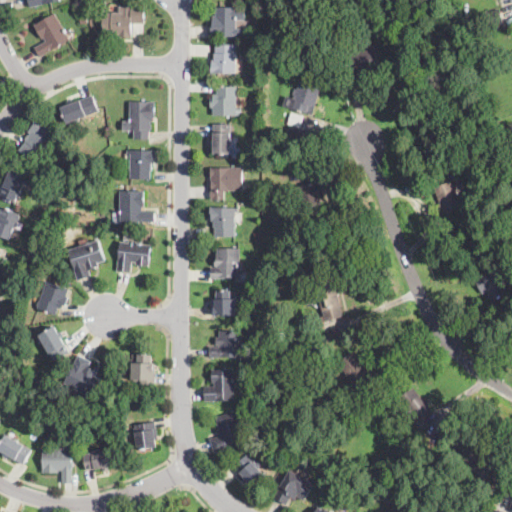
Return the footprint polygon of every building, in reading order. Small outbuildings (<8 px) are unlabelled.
[(62,0),(30,8),(28,0),(62,0)] [(132,23),(132,37),(122,37),(119,37),(119,34),(111,34),(111,32),(103,32),(103,12),(114,12),(114,11),(119,11),(119,6),(126,6),(126,5),(145,5),(145,23),(132,23)] [(245,19),(236,19),(236,28),(245,28),(244,36),(210,35),(211,22),(213,22),(213,16),(216,16),(216,14),(215,13),(215,9),(216,8),(216,7),(245,7),(245,19)] [(459,20),(453,22),(449,11),(456,9),(459,20)] [(489,26),(486,12),(500,9),(503,23),(489,26)] [(71,39),(41,57),(36,48),(47,41),(45,38),(44,39),(36,26),(56,13),(71,39)] [(81,23),(79,16),(86,14),(88,22),(81,23)] [(330,45),(327,29),(344,26),(347,42),(330,45)] [(237,44),(238,45),(238,48),(236,48),(236,54),(237,54),(237,58),(236,58),(236,73),(211,73),(211,64),(212,64),(212,60),(214,60),(214,53),(216,53),(216,44),(237,44)] [(360,71),(360,70),(348,71),(346,53),(377,49),(380,68),(360,71)] [(315,106),(310,104),(308,113),(284,106),(287,96),(294,98),(295,95),(294,95),(296,88),(298,89),(300,81),(321,87),(315,106)] [(492,91),(477,97),(474,90),(489,84),(492,91)] [(237,86),(237,108),(239,109),(239,115),(214,115),(214,107),(211,107),(211,97),(214,97),(214,94),(218,94),(218,86),(237,86)] [(66,123),(61,107),(94,95),(100,110),(66,123)] [(155,117),(154,117),(154,121),(151,121),(151,123),(152,123),(151,129),(151,130),(150,130),(150,138),(134,138),(134,130),(130,130),(131,101),(155,101),(155,117)] [(301,126),(288,123),(292,111),(304,115),(301,126)] [(56,138),(54,138),(42,154),(43,155),(37,163),(20,150),(27,142),(26,141),(26,140),(26,138),(29,135),(30,135),(31,134),(29,132),(35,124),(34,124),(41,115),(60,130),(58,133),(58,135),(56,138)] [(214,154),(214,123),(231,123),(231,154),(214,154)] [(156,150),(156,160),(155,160),(155,163),(152,163),(152,170),(151,170),(151,179),(131,178),(131,170),(130,170),(131,153),(128,153),(128,149),(156,150)] [(21,194),(17,203),(0,195),(4,187),(1,186),(9,166),(30,175),(21,194)] [(211,199),(211,167),(242,167),(243,190),(230,190),(230,191),(225,191),(225,199),(211,199)] [(64,184),(61,192),(52,189),(55,181),(64,184)] [(443,214),(439,204),(441,203),(435,187),(452,181),(462,207),(443,214)] [(322,213),(302,216),(301,206),(299,207),(298,200),(300,200),(298,186),(318,184),(322,213)] [(145,207),(143,207),(143,210),(155,211),(155,221),(120,221),(120,190),(145,190),(145,207)] [(11,240),(0,235),(0,215),(3,207),(21,214),(11,240)] [(239,207),(239,211),(236,211),(235,222),(237,222),(237,226),(236,226),(235,236),(215,236),(215,227),(214,227),(214,221),(212,221),(212,216),(210,216),(210,207),(239,207)] [(78,280),(68,250),(99,240),(106,260),(99,263),(99,265),(96,266),(96,267),(90,270),(92,275),(78,280)] [(140,242),(140,243),(152,244),(149,266),(137,265),(137,263),(135,262),(133,261),(131,272),(118,270),(119,260),(118,260),(120,241),(129,242),(130,241),(140,242)] [(238,261),(238,271),(239,271),(239,277),(211,278),(211,268),(218,267),(218,266),(215,266),(215,258),(217,258),(217,254),(218,254),(218,248),(240,247),(240,261),(238,261)] [(500,280),(511,273),(511,290),(493,301),(487,291),(482,294),(474,279),(493,268),(500,280)] [(343,316),(325,321),(320,300),(319,300),(318,297),(319,296),(315,281),(336,276),(340,293),(338,293),(343,316)] [(67,306),(64,305),(63,309),(60,308),(57,315),(39,308),(39,307),(39,305),(40,302),(41,301),(48,281),(70,289),(68,296),(70,297),(67,306)] [(237,298),(237,305),(235,305),(235,317),(229,316),(229,315),(214,315),(215,298),(217,298),(217,290),(231,291),(231,298),(237,298)] [(56,361),(52,353),(51,354),(40,336),(56,327),(71,352),(56,361)] [(241,357),(210,357),(210,346),(220,346),(220,345),(217,345),(217,337),(220,337),(220,330),(242,331),(241,357)] [(379,390),(363,400),(342,368),(339,370),(335,364),(354,352),(379,390)] [(93,398),(64,382),(80,354),(91,361),(88,366),(99,372),(97,375),(103,378),(93,398)] [(155,363),(155,370),(155,384),(140,383),(140,381),(132,381),(132,363),(138,363),(138,354),(152,354),(152,363),(155,363)] [(234,383),(236,383),(236,391),(234,391),(235,400),(204,401),(204,386),(215,386),(215,383),(212,383),(212,369),(234,369),(234,383)] [(432,411),(417,423),(402,402),(400,404),(397,400),(414,387),(432,411)] [(246,442),(215,452),(210,439),(223,435),(223,434),(219,435),(217,430),(219,429),(218,423),(219,423),(217,417),(236,411),(246,442)] [(156,429),(157,429),(159,439),(156,439),(157,446),(133,451),(131,440),(137,439),(135,425),(154,421),(156,429)] [(33,450),(24,464),(11,456),(9,459),(4,456),(5,453),(0,450),(8,435),(33,450)] [(318,445),(314,452),(301,445),(305,438),(318,445)] [(482,480),(456,458),(468,444),(487,459),(485,462),(492,468),(482,480)] [(109,467),(110,469),(103,471),(103,467),(86,470),(84,454),(93,452),(93,451),(113,447),(116,466),(109,467)] [(74,483),(64,483),(63,471),(60,471),(60,473),(44,473),(44,449),(74,448),(74,483)] [(252,461),(254,459),(256,462),(260,463),(260,469),(266,474),(254,486),(248,481),(247,482),(243,478),(245,476),(240,472),(242,471),(236,466),(246,455),(252,461)] [(305,500),(297,496),(295,499),(292,497),(286,505),(274,498),(291,469),(314,484),(305,500)] [(496,489),(493,493),(488,489),(491,485),(496,489)]
